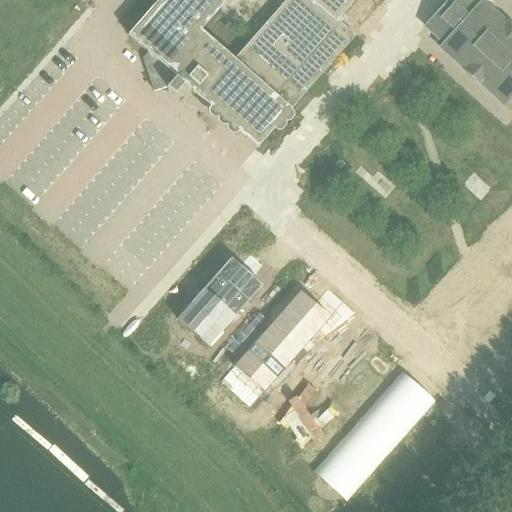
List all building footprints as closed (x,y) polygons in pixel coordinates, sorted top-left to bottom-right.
[(158,0),(128,35),(148,52),(142,59),(154,92),(167,88),(174,94),(184,84),(210,107),(238,131),(255,147),(256,147),(273,129),(276,125),(289,110),(354,36),(336,21),(354,0),(158,0)] [(504,106),(511,95),(511,30),(481,3),(483,0),(449,0),(425,28),(444,44),(439,50),(504,106)] [(230,259),(176,319),(207,347),(261,286),(230,259)] [(299,291),(233,366),(263,392),(329,317),(299,291)] [(347,502),(436,402),(402,372),(313,472),(347,502)] [(291,407),(278,424),(286,430),(297,416),(306,430),(294,441),(301,448),(312,438),(314,442),(322,437),(319,431),(336,415),(329,407),(313,423),(302,408),(315,390),(307,384),(296,399),(295,397),(287,402),(291,407)]
